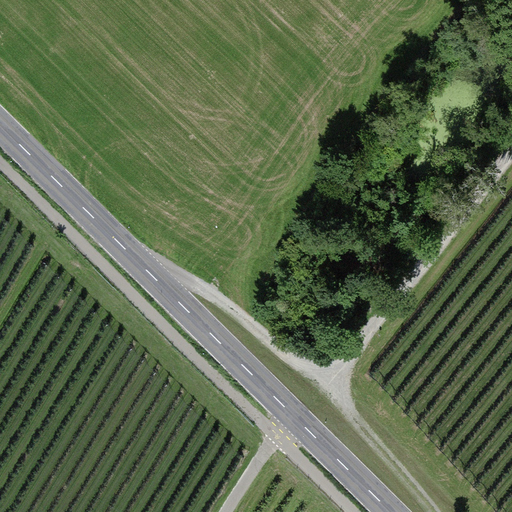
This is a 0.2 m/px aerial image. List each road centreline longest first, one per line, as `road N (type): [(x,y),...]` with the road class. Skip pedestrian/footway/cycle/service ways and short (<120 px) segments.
road 1 (tertiary): [(389,511),(0,126)]
road 2 (track): [(511,154),(340,370),(337,385),(368,436),(435,511)]
road 3 (track): [(349,353),(334,364),(298,363),(219,298),(120,246)]
